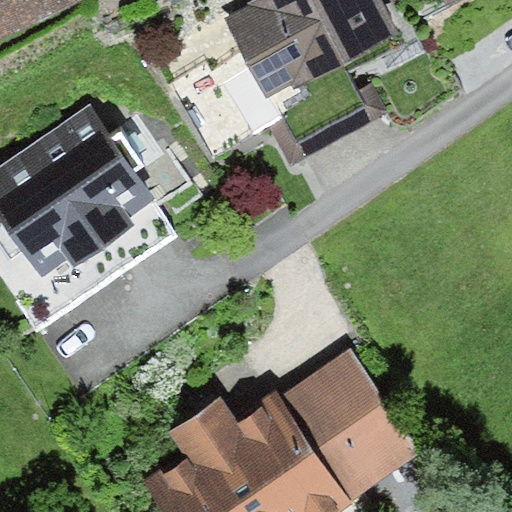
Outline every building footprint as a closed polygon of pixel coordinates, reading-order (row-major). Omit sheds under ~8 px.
[(0,0),(0,24),(49,0),(0,0)] [(384,0),(245,0),(227,10),(267,84),(394,17),(384,0)] [(91,98),(0,162),(0,212),(41,270),(68,251),(74,256),(133,215),(130,208),(156,190),(91,98)] [(422,442),(350,344),(285,391),(356,489),(422,442)] [(185,447),(148,473),(175,511),(371,511),(356,489),(285,391),(279,381),(238,410),(221,386),(168,423),(185,447)]
